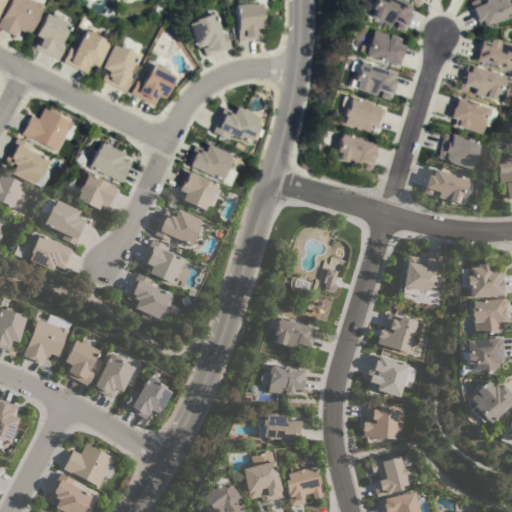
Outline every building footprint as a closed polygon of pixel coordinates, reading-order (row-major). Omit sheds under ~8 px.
[(28,0),(34,3),(35,2),(43,6),(41,9),(40,9),(28,34),(17,29),(13,36),(0,29),(0,17),(8,0),(28,0)] [(391,0),(409,8),(406,14),(407,14),(402,26),(401,26),(399,31),(392,28),(395,23),(388,20),(386,25),(367,16),(369,10),(367,9),(370,1),(369,0),(391,0)] [(510,0),(511,3),(511,2),(511,14),(478,27),(468,2),(474,0),(477,0),(479,4),(484,2),(483,0),(510,0)] [(236,41),(231,5),(249,3),(249,4),(257,3),(260,27),(255,28),(256,39),(236,41)] [(33,47),(37,38),(32,35),(43,13),(50,17),(52,13),(60,17),(58,19),(67,24),(57,44),(63,47),(56,59),(33,47)] [(203,56),(200,46),(193,48),(185,24),(192,22),(191,20),(211,13),(218,34),(223,33),(228,47),(203,56)] [(60,61),(67,47),(73,50),(83,30),(101,39),(100,41),(107,44),(95,67),(89,64),(84,74),(60,61)] [(362,53),(360,53),(362,45),(364,46),(366,38),(367,38),(369,30),(394,37),(393,38),(396,39),(395,44),(396,44),(398,38),(403,40),(401,46),(402,46),(396,67),(392,65),(361,56),(362,53)] [(511,51),(509,61),(510,62),(508,69),(507,69),(506,71),(486,64),(481,62),(481,63),(471,59),(477,40),(485,42),(486,37),(496,40),(496,39),(511,44),(511,51)] [(100,80),(105,70),(99,67),(110,44),(116,47),(117,46),(136,55),(125,75),(130,78),(123,92),(100,80)] [(388,94),(387,94),(386,99),(377,97),(379,91),(373,89),(372,95),(360,91),(351,88),(353,81),(350,80),(352,72),(347,71),(350,60),(390,72),(393,73),(391,80),(392,80),(388,94)] [(128,93),(134,80),(140,83),(150,63),(159,68),(160,66),(168,70),(167,73),(173,76),(162,98),(157,96),(152,105),(128,93)] [(460,77),(459,77),(462,71),(463,71),(465,64),(502,76),(501,79),(503,80),(501,87),(499,86),(497,94),(494,93),(492,100),(472,94),(473,89),(465,86),(464,91),(457,89),(460,77)] [(376,128),(368,125),(366,131),(361,129),(361,130),(340,123),(342,117),(339,116),(342,106),(344,106),(346,97),(376,106),(375,107),(382,109),(376,128)] [(487,110),(488,110),(486,118),(485,117),(479,134),(463,129),(464,128),(452,125),(454,119),(447,117),(453,97),(463,100),(462,102),(467,104),(467,102),(488,108),(487,110)] [(226,134),(224,138),(210,132),(221,107),(231,112),(233,107),(256,117),(253,124),(255,124),(251,132),(254,134),(252,139),(248,138),(246,143),(226,134)] [(67,122),(68,121),(71,122),(66,131),(65,130),(54,152),(31,140),(19,134),(29,115),(36,119),(41,108),(67,122)] [(362,168),(363,163),(355,160),(353,166),(334,160),(336,153),(332,152),(335,143),(334,143),(336,137),(337,137),(338,133),(375,145),(373,152),(375,153),(373,159),(372,159),(368,170),(362,168)] [(443,160),(444,159),(435,156),(443,133),(478,144),(476,153),(477,154),(474,162),(472,161),(470,168),(443,160)] [(11,167),(2,162),(14,138),(28,145),(26,150),(45,160),(42,165),(46,167),(43,173),(46,175),(40,188),(9,172),(11,167)] [(121,154),(119,159),(128,164),(120,183),(85,167),(93,148),(95,149),(98,143),(121,154)] [(218,180),(184,165),(193,146),(203,150),(205,144),(228,154),(225,162),(226,162),(223,169),(226,172),(224,176),(220,176),(218,180)] [(511,197),(500,199),(499,190),(504,189),(503,184),(498,185),(496,172),(496,171),(495,163),(502,161),(502,158),(511,156),(511,155),(511,154),(511,197)] [(427,174),(428,174),(430,168),(467,179),(466,182),(467,183),(465,189),(464,189),(462,197),(459,196),(457,203),(436,196),(438,191),(431,189),(430,195),(422,192),(424,187),(423,187),(427,174)] [(0,172),(20,183),(17,189),(21,191),(17,199),(14,198),(10,207),(0,202),(0,172)] [(181,199),(183,194),(173,190),(181,172),(216,187),(212,196),(213,197),(209,205),(205,203),(202,209),(181,199)] [(108,208),(99,204),(97,209),(75,199),(77,192),(74,191),(77,183),(79,184),(84,174),(117,190),(108,208)] [(73,245),(59,238),(62,233),(41,224),(50,205),(51,206),(54,199),(77,210),(75,216),(85,220),(73,245)] [(199,219),(196,226),(198,227),(194,235),(196,236),(194,241),(191,240),(189,245),(169,235),(166,241),(152,234),(164,209),(173,214),(175,208),(199,219)] [(26,259),(29,253),(27,252),(36,233),(71,250),(62,269),(52,264),(49,270),(26,259)] [(150,238),(164,245),(161,250),(180,259),(176,269),(178,270),(174,278),(171,277),(168,283),(146,272),(148,267),(139,263),(150,238)] [(417,294),(417,295),(407,293),(407,292),(400,291),(401,285),(400,285),(406,255),(417,257),(418,250),(440,254),(433,291),(423,290),(422,295),(417,294)] [(502,294),(467,297),(466,287),(465,287),(465,286),(459,286),(458,269),(466,268),(466,267),(474,266),(474,263),(488,262),(489,270),(500,269),(502,294)] [(332,283),(334,284),(334,285),(335,286),(333,291),(332,291),(331,293),(321,289),(325,277),(322,276),(325,267),(336,271),(332,283)] [(165,306),(164,305),(161,311),(159,310),(158,312),(157,312),(154,318),(131,307),(134,301),(124,297),(135,273),(149,279),(147,285),(167,294),(165,298),(167,301),(165,306)] [(504,331),(480,333),(480,330),(471,330),(470,319),(468,319),(468,314),(468,308),(466,309),(466,303),(469,302),(469,301),(503,298),(505,319),(503,319),(504,331)] [(0,308),(18,314),(18,315),(24,317),(17,342),(10,340),(7,350),(0,347),(0,308)] [(410,339),(412,339),(414,344),(408,347),(407,352),(375,343),(377,337),(376,337),(378,329),(382,330),(387,313),(415,321),(413,328),(410,339)] [(273,342),(275,335),(271,334),(274,326),(273,326),(275,319),(276,320),(277,317),(314,328),(312,334),(313,335),(309,347),(295,343),(293,348),(273,342)] [(58,327),(59,326),(68,329),(66,332),(65,332),(55,359),(44,355),(41,363),(22,355),(36,318),(58,327)] [(456,353),(459,353),(458,342),(464,341),(464,340),(496,337),(497,338),(499,337),(502,357),(498,357),(499,362),(495,363),(496,367),(491,368),(491,371),(477,372),(476,370),(469,370),(468,369),(460,370),(459,363),(457,363),(456,353)] [(62,373),(67,363),(62,361),(73,339),(79,342),(81,339),(90,343),(88,345),(97,350),(87,369),(93,372),(86,385),(62,373)] [(374,389),(376,384),(367,381),(368,376),(365,375),(372,353),(407,364),(398,396),(374,389)] [(120,391),(115,388),(110,398),(90,388),(108,354),(127,363),(126,365),(132,368),(120,391)] [(266,374),(266,366),(268,366),(268,365),(282,366),(282,367),(290,367),(289,370),(294,370),(294,368),(304,369),(302,389),(291,388),(291,394),(264,392),(265,384),(259,383),(258,382),(258,379),(258,377),(259,375),(262,376),(267,378),(267,375),(266,374)] [(156,413),(151,410),(146,420),(123,406),(131,392),(135,395),(147,375),(152,379),(154,376),(159,379),(157,382),(165,386),(164,388),(170,392),(156,413)] [(474,391),(473,390),(484,380),(489,386),(492,384),(495,387),(500,383),(511,397),(511,399),(486,422),(483,419),(482,419),(481,419),(479,421),(475,416),(474,417),(467,409),(470,406),(470,405),(472,403),(467,398),(474,391)] [(0,399),(14,405),(11,415),(17,417),(8,442),(2,439),(1,441),(0,440),(0,399)] [(361,430),(360,430),(361,421),(369,422),(370,419),(364,418),(366,402),(395,406),(394,422),(400,428),(395,433),(394,438),(391,438),(391,437),(361,436),(361,430)] [(511,446),(496,440),(502,426),(506,427),(511,411),(511,446)] [(285,413),(285,421),(291,421),(291,420),(299,420),(299,439),(256,437),(256,427),(255,427),(255,419),(263,419),(264,412),(285,413)] [(61,469),(71,449),(78,453),(83,442),(113,457),(109,465),(113,467),(108,478),(102,475),(96,486),(61,469)] [(405,484),(399,485),(400,489),(389,492),(374,496),(371,481),(378,479),(376,471),(371,472),(368,463),(398,456),(401,467),(402,467),(402,468),(409,472),(405,481),(405,484)] [(271,460),(281,496),(260,502),(258,496),(248,499),(239,468),(271,460)] [(302,469),(312,466),(317,484),(317,483),(321,496),(312,498),(310,492),(301,494),(303,502),(289,506),(283,480),(286,479),(285,473),(289,472),(293,464),(302,468),(302,469)] [(62,511),(52,506),(55,501),(46,496),(59,472),(73,479),(70,484),(89,495),(87,499),(89,501),(87,506),(83,506),(80,511),(62,511)] [(218,482),(223,488),(228,484),(239,499),(244,506),(235,511),(207,511),(203,506),(206,504),(200,496),(218,482)] [(417,511),(378,511),(375,500),(412,490),(417,511)]
